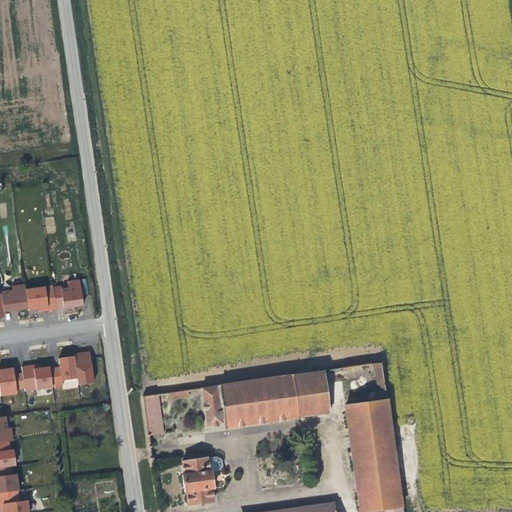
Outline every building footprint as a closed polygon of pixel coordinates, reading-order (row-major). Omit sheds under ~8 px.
[(62,285),(54,286),(57,309),(70,307),(84,305),(80,279),(68,280),(68,287),(62,287),(62,285)] [(54,286),(54,285),(26,289),(29,308),(29,309),(43,307),(48,307),(48,310),(57,309),(54,286)] [(26,289),(26,286),(15,287),(15,291),(1,292),(2,295),(4,311),(14,310),(29,308),(26,289)] [(81,352),(75,353),(75,355),(78,378),(79,384),(95,382),(90,351),(81,352)] [(78,378),(75,355),(59,357),(60,366),(51,367),(53,386),(53,387),(64,385),(64,380),(78,378)] [(376,363),(377,370),(385,369),(384,362),(376,363)] [(51,367),(50,366),(40,367),(35,368),(35,364),(22,366),(23,372),(25,387),(26,390),(53,386),(51,367)] [(7,368),(0,368),(0,384),(1,392),(2,396),(18,393),(17,388),(25,387),(23,372),(14,373),(14,367),(7,368)] [(363,511),(388,508),(404,506),(385,369),(377,370),(382,401),(348,406),(363,511)] [(295,374),(301,418),(332,413),(326,370),(295,374)] [(295,374),(204,387),(209,426),(226,424),(227,428),(301,418),(295,374)] [(188,389),(178,391),(180,401),(189,400),(188,389)] [(157,394),(162,432),(167,432),(161,393),(157,394)] [(157,394),(145,395),(150,434),(162,432),(157,394)] [(9,415),(0,416),(0,441),(12,440),(16,439),(15,427),(10,427),(9,415)] [(0,467),(13,465),(18,464),(16,448),(13,449),(12,440),(0,441),(0,467)] [(219,456),(184,460),(186,473),(184,474),(185,484),(186,491),(188,491),(190,503),(216,500),(214,487),(215,487),(213,470),(220,469),(224,465),(223,458),(219,456)] [(14,474),(13,465),(0,467),(0,492),(3,492),(20,489),(21,489),(19,473),(14,474)] [(0,507),(0,511),(30,511),(30,499),(21,500),(20,489),(3,492),(3,503),(0,503),(0,507)] [(339,511),(338,499),(246,511),(339,511)]
